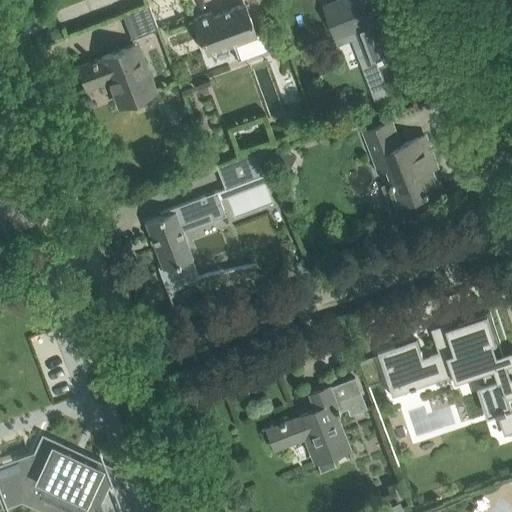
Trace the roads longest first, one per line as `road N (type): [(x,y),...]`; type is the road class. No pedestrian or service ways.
road 1 (residential): [(135,355),(511,230)]
road 2 (residential): [(87,242),(0,4)]
road 3 (residential): [(194,511),(135,355)]
road 4 (residential): [(135,355),(87,242)]
